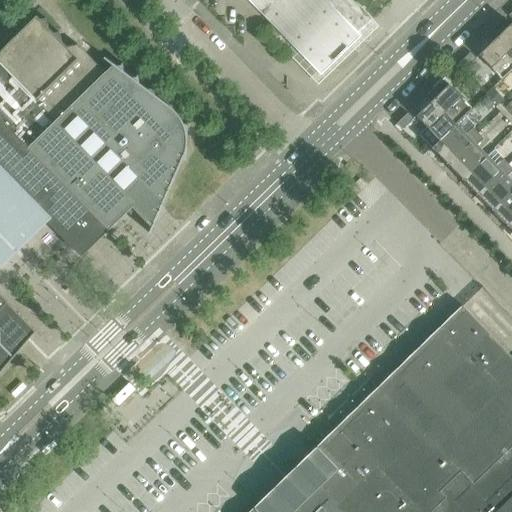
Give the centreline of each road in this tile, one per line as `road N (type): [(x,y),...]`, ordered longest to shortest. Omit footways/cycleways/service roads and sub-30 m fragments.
road 1 (tertiary): [(0,468),(175,299),(177,281)]
road 2 (tertiary): [(177,281),(156,287),(0,438)]
road 3 (tertiary): [(309,153),(467,0)]
road 4 (residential): [(309,153),(157,0)]
road 5 (tertiary): [(177,281),(309,153)]
